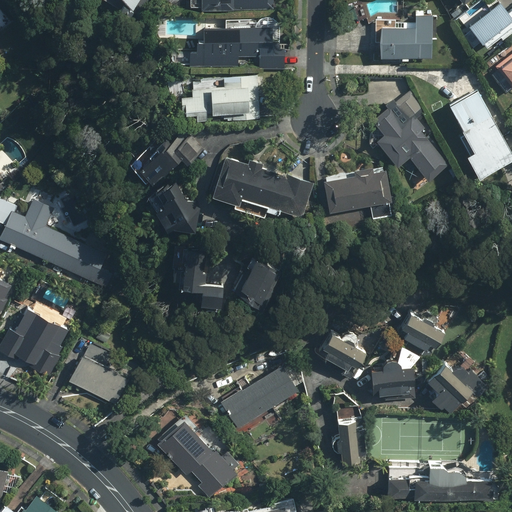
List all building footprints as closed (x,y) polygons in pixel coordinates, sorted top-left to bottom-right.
[(103,0),(125,13),(133,0),(103,0)] [(197,0),(198,9),(270,9),(270,0),(197,0)] [(496,0),(495,0),(464,24),(486,51),(511,30),(511,5),(505,11),(496,0)] [(412,13),(412,27),(377,26),(377,56),(429,57),(429,14),(412,13)] [(282,47),(271,47),(271,26),(199,26),(199,42),(192,42),(192,50),(188,50),(188,65),(236,65),(236,55),(257,55),(257,66),(282,67),(282,47)] [(511,51),(493,65),(508,84),(511,80),(511,51)] [(221,75),(221,86),(188,88),(189,95),(177,95),(178,111),(190,111),(190,113),(193,113),(193,119),(204,118),(204,113),(223,112),(223,119),(259,117),(256,73),(221,75)] [(508,157),(473,89),(445,104),(469,151),(462,154),(473,176),(508,157)] [(370,120),(382,135),(374,141),(395,166),(407,156),(425,178),(445,163),(418,130),(422,127),(414,117),(424,109),(408,90),(370,120)] [(144,183),(176,158),(181,165),(201,149),(188,132),(171,144),(165,136),(129,164),(144,183)] [(245,163),(219,155),(207,194),(233,203),(235,195),(301,216),(312,181),(285,173),(284,175),(258,167),(260,162),(247,158),(245,163)] [(350,169),(351,174),(321,180),(326,209),(386,199),(381,169),(368,171),(367,166),(350,169)] [(171,177),(140,194),(160,228),(191,211),(171,177)] [(9,210),(0,228),(0,238),(102,285),(108,272),(98,268),(105,253),(44,225),(53,207),(32,198),(23,216),(9,210)] [(171,289),(195,291),(194,302),(219,304),(221,284),(203,282),(206,249),(175,246),(171,289)] [(274,271),(246,256),(232,284),(237,287),(234,294),(255,305),(274,271)] [(59,345),(55,344),(63,327),(23,308),(12,331),(5,328),(0,338),(0,349),(49,374),(58,355),(55,353),(59,345)] [(420,313),(417,318),(405,310),(397,324),(433,346),(442,331),(431,325),(433,321),(433,316),(429,313),(424,311),(420,313)] [(322,348),(319,355),(343,368),(347,362),(354,366),(362,351),(326,331),(318,346),(322,348)] [(123,377),(77,354),(66,378),(111,401),(123,377)] [(407,364),(395,366),(395,362),(392,358),(386,358),(381,359),(378,362),(376,368),(365,369),(368,388),(373,387),(374,393),(401,390),(402,397),(411,396),(407,364)] [(451,365),(447,369),(439,362),(427,374),(431,379),(426,384),(433,390),(428,396),(439,406),(450,395),(457,402),(469,390),(461,382),(466,378),(466,372),(462,367),(457,365),(451,365)] [(294,388),(277,363),(219,402),(236,427),(294,388)] [(349,417),(331,419),(338,463),(356,460),(355,454),(366,452),(361,423),(350,425),(349,417)] [(196,483),(208,495),(239,463),(225,449),(217,457),(177,418),(153,442),(185,473),(190,469),(200,479),(196,483)] [(385,477),(385,498),(490,499),(490,478),(461,477),(461,464),(423,464),(423,477),(385,477)] [(58,511),(34,492),(18,511),(58,511)] [(236,511),(282,511),(281,503),(236,511)]
